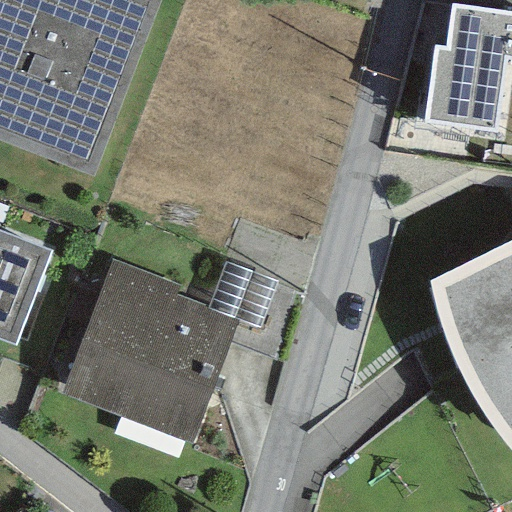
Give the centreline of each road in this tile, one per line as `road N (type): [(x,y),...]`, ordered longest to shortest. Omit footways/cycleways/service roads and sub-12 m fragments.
road 1 (residential): [(396,0),(262,511)]
road 2 (residential): [(99,511),(0,435)]
